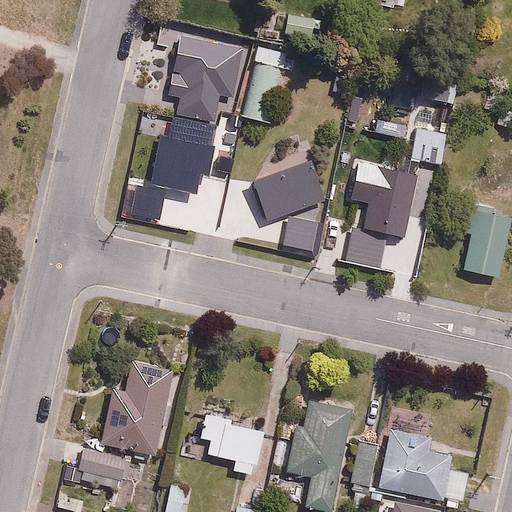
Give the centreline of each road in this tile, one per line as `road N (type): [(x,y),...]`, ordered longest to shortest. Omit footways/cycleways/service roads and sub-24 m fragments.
road 1 (residential): [(511,348),(59,248)]
road 2 (residential): [(59,248),(1,511)]
road 3 (residential): [(115,0),(59,248)]
